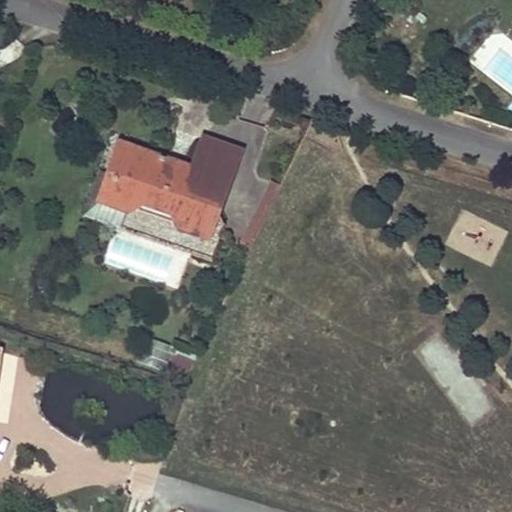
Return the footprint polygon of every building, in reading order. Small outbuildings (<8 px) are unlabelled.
[(239,157),(200,143),(188,174),(198,177),(209,201),(225,194),(239,157)] [(120,150),(109,180),(148,160),(120,150)] [(109,180),(128,218),(143,210),(170,219),(179,236),(217,218),(209,201),(198,177),(188,174),(177,170),(175,176),(167,173),(169,168),(156,163),(151,166),(148,160),(109,180)] [(128,218),(109,180),(98,208),(128,218)] [(235,246),(248,253),(280,186),(268,181),(235,246)] [(217,218),(179,236),(206,246),(217,218)] [(168,351),(162,373),(185,380),(196,358),(168,351)]
